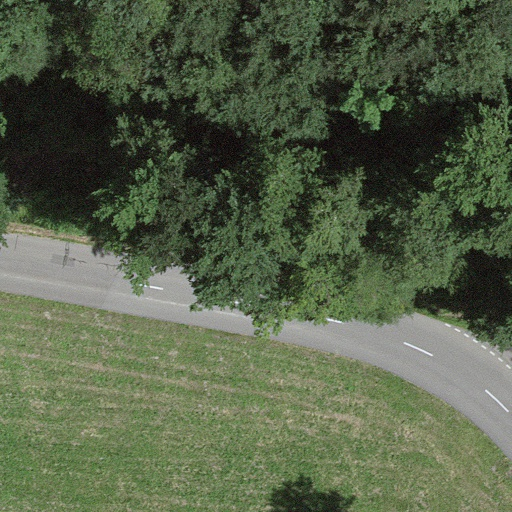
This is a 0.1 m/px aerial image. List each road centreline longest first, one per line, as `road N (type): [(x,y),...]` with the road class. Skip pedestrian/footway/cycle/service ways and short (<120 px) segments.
road 1 (unclassified): [(0,261),(342,322),(444,362),(511,415)]
road 2 (track): [(0,31),(454,146)]
